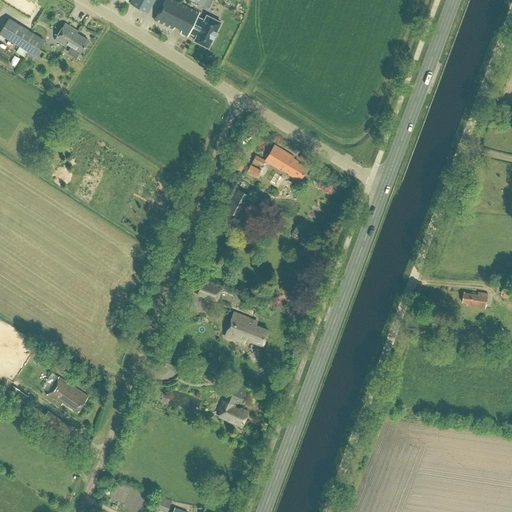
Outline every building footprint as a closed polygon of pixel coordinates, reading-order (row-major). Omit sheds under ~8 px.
[(131,0),(129,5),(147,15),(155,0),(131,0)] [(175,27),(176,27),(176,26),(181,29),(180,33),(186,35),(188,36),(188,35),(190,32),(197,36),(196,37),(195,40),(194,40),(195,41),(207,47),(208,48),(209,47),(213,38),(214,38),(217,32),(216,32),(221,23),(221,22),(220,22),(207,16),(207,15),(206,16),(205,19),(204,20),(197,16),(199,13),(196,11),(185,5),(173,0),(164,0),(154,19),(155,20),(174,29),(175,27)] [(204,0),(202,5),(209,9),(213,0),(204,0)] [(221,16),(226,7),(220,4),(215,13),(221,16)] [(28,51),(34,55),(44,40),(9,18),(0,33),(19,46),(28,51)] [(67,44),(71,47),(68,52),(76,58),(80,52),(81,52),(88,40),(77,33),(78,31),(65,23),(55,39),(66,46),(67,44)] [(24,57),(28,51),(19,46),(16,51),(24,57)] [(307,168),(289,158),(291,154),(274,144),(265,159),(256,154),(253,160),(262,166),(266,160),(300,181),(307,168)] [(251,165),(247,171),(257,176),(260,170),(251,165)] [(279,182),(282,177),(277,174),(273,179),(279,182)] [(237,188),(226,209),(238,216),(250,195),(237,188)] [(302,219),(317,226),(326,208),(311,201),(302,219)] [(300,237),(290,242),(296,255),(307,249),(300,237)] [(202,280),(197,295),(216,303),(222,288),(202,280)] [(501,292),(511,294),(511,285),(503,284),(501,292)] [(466,305),(485,308),(487,293),(478,292),(478,294),(463,292),(462,302),(466,302),(466,305)] [(246,339),(263,346),(269,330),(256,325),(257,321),(233,312),(225,336),(244,343),(246,339)] [(180,372),(184,362),(169,356),(165,366),(180,372)] [(63,401),(78,411),(88,396),(58,376),(46,394),(61,404),(63,401)] [(218,408),(221,409),(218,416),(242,426),(248,411),(232,404),(234,398),(242,402),(247,389),(230,382),(225,396),(227,396),(225,400),(222,399),(218,408)] [(14,386),(6,397),(13,402),(17,396),(22,400),(25,401),(28,396),(14,386)] [(181,400),(183,393),(174,390),(172,398),(181,400)] [(39,409),(34,415),(41,420),(42,419),(45,414),(39,409)] [(45,414),(42,419),(66,437),(73,427),(49,409),(45,414)] [(155,507),(168,511),(173,500),(160,495),(155,507)]
